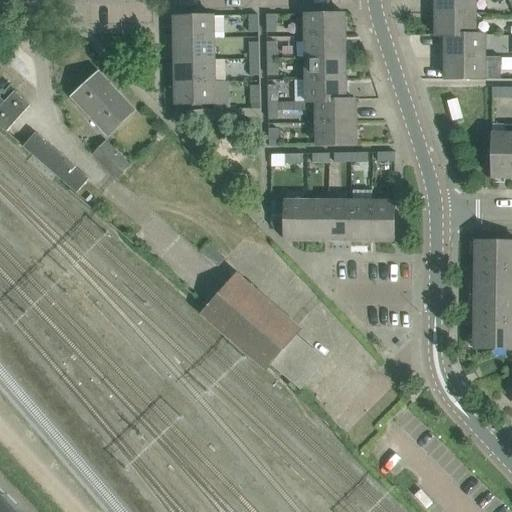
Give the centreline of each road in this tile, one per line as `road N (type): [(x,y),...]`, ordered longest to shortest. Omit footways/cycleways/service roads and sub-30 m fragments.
road 1 (tertiary): [(435,210),(428,165),(373,0)]
road 2 (tertiary): [(511,464),(439,378),(435,296)]
